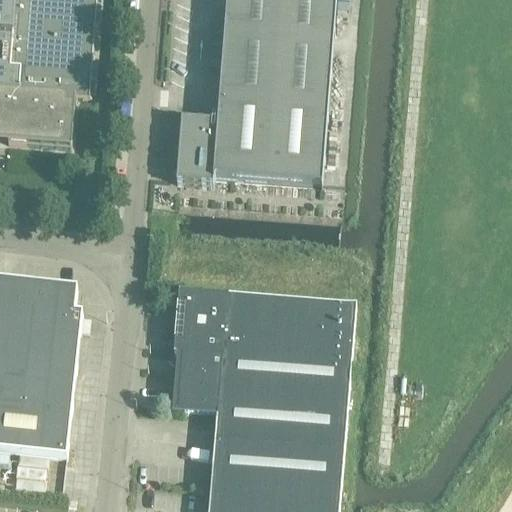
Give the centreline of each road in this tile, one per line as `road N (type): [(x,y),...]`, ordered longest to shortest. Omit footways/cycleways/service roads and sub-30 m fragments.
road 1 (track): [(383,454),(422,0)]
road 2 (unclassified): [(130,257),(152,0)]
road 3 (unclassified): [(105,511),(130,257)]
road 4 (unclassified): [(130,257),(0,241)]
